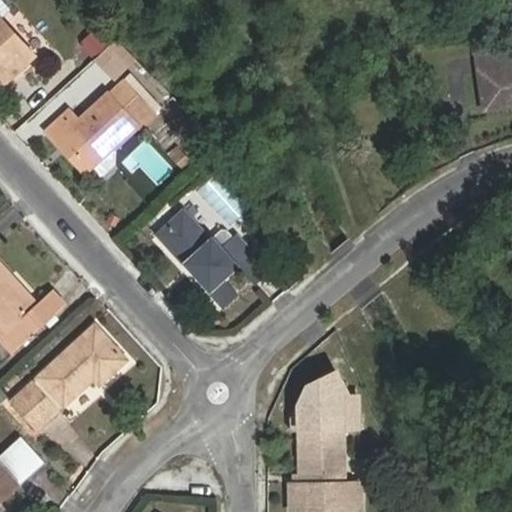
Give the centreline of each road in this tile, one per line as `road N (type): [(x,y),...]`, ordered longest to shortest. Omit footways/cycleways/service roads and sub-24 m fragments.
road 1 (residential): [(217,393),(452,183),(511,168)]
road 2 (residential): [(217,393),(0,151)]
road 3 (residential): [(99,511),(135,461),(197,422),(217,393)]
road 4 (residential): [(236,511),(233,431),(217,393)]
